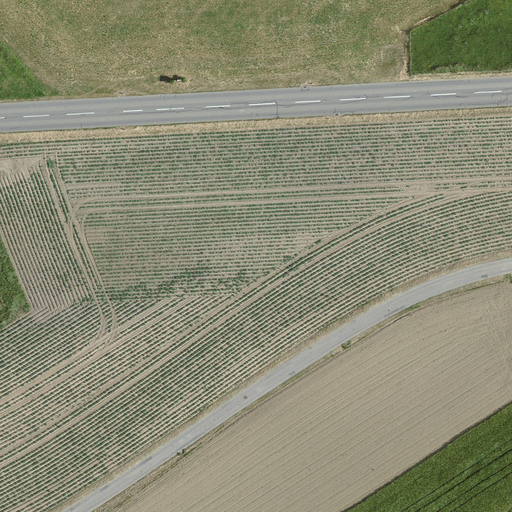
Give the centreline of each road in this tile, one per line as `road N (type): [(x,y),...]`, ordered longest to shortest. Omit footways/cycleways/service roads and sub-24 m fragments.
road 1 (tertiary): [(511,91),(0,118)]
road 2 (track): [(511,264),(386,309),(75,511)]
